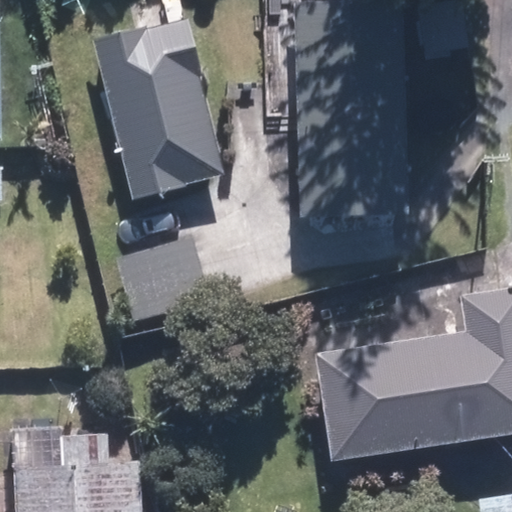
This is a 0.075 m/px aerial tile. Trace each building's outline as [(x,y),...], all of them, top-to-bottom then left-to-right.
[(409,0),(371,0),(303,2),(309,213),(416,209),(409,0)] [(191,18),(103,40),(142,194),(230,172),(191,18)] [(205,234),(127,247),(138,317),(216,304),(205,234)] [(325,353),(341,456),(511,430),(511,290),(470,297),(476,330),(325,353)] [(22,464),(23,511),(148,511),(146,459),(22,464)] [(511,511),(511,496),(484,501),(486,511),(511,511)]
